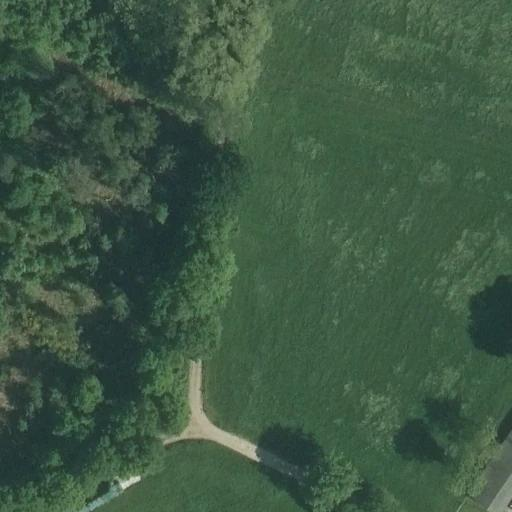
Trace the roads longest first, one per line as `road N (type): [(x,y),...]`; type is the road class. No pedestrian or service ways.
road 1 (track): [(251,0),(227,63),(222,103),(200,399),(207,428),(156,444),(30,511)]
road 2 (track): [(373,511),(207,428)]
